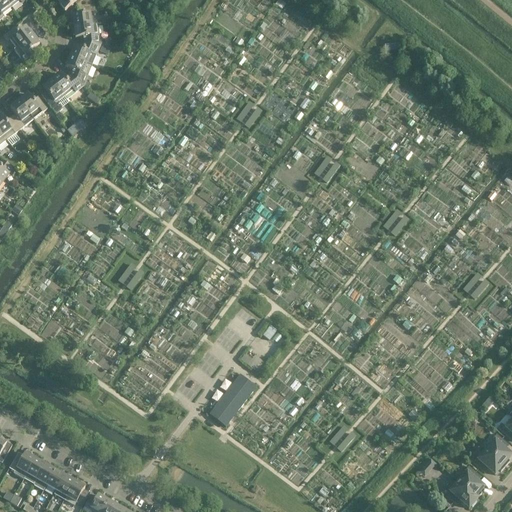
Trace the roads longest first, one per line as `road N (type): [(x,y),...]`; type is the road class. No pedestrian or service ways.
road 1 (residential): [(175,511),(0,410)]
road 2 (residential): [(0,97),(58,51),(59,29),(36,0)]
